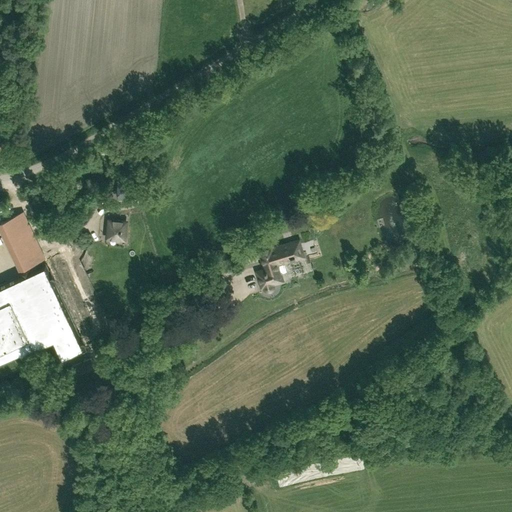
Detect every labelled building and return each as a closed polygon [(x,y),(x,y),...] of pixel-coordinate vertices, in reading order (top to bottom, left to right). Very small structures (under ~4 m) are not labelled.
[(117,185),(118,199),(134,198),(138,198),(138,184),(117,185)] [(115,199),(117,199),(116,191),(108,191),(108,199),(115,199)] [(0,364),(16,358),(17,361),(27,356),(26,355),(53,343),(61,361),(70,356),(86,349),(85,345),(86,344),(81,335),(80,336),(54,280),(55,279),(51,270),(49,270),(46,263),(44,264),(42,259),(45,258),(23,211),(2,221),(23,268),(35,262),(37,267),(31,270),(30,269),(21,274),(21,275),(0,284),(0,364)] [(124,239),(126,222),(109,220),(108,230),(106,230),(105,236),(107,236),(107,237),(117,238),(117,240),(122,241),(123,239),(124,239)] [(300,238),(271,247),(259,251),(265,269),(257,272),(262,286),(264,286),(264,288),(266,290),(271,290),(273,285),(272,283),(282,280),(280,274),(287,272),(284,263),(306,257),(300,238)] [(91,357),(73,365),(79,380),(98,372),(91,357)] [(41,394),(52,391),(49,376),(38,378),(41,394)]
